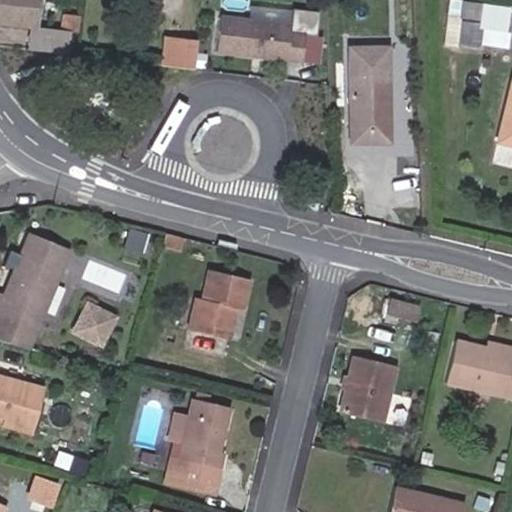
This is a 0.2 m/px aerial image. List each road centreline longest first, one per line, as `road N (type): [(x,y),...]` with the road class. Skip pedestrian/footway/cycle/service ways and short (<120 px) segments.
road 1 (tertiary): [(334,245),(98,192),(10,140)]
road 2 (residential): [(334,245),(272,511)]
road 3 (tertiary): [(511,287),(334,245)]
